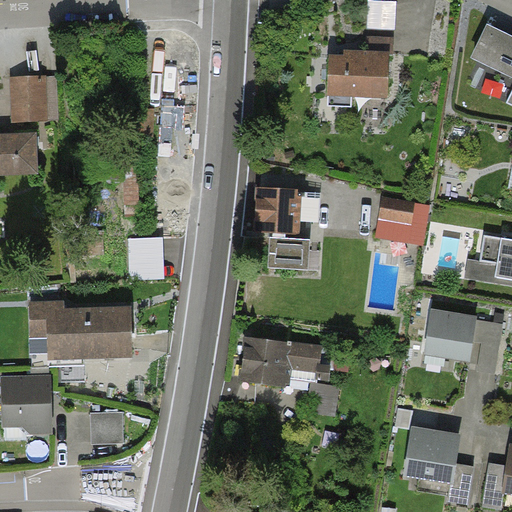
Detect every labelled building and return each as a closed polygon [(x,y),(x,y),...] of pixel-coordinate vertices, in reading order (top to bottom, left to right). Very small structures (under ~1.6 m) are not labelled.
[(398,7),(370,6),(369,32),(397,33),(398,7)] [(511,44),(487,32),(472,61),(511,80),(511,44)] [(387,99),(389,61),(343,59),(343,64),(328,63),(326,96),(387,99)] [(56,84),(12,85),(13,126),(57,125),(56,84)] [(153,112),(138,111),(137,135),(152,136),(153,112)] [(33,141),(0,142),(0,178),(34,178),(33,141)] [(121,179),(120,151),(86,152),(87,164),(76,165),(76,181),(121,179)] [(300,193),(260,190),(258,231),(274,232),(273,239),(271,239),(269,268),(309,271),(311,241),(286,239),(287,234),(298,234),(300,193)] [(427,213),(384,207),(379,239),(421,246),(427,213)] [(159,243),(133,244),(134,281),(159,280),(159,243)] [(511,247),(485,244),(481,268),(493,270),(491,283),(511,286),(511,247)] [(133,361),(132,314),(61,316),(61,308),(30,309),(31,340),(45,339),(45,363),(133,361)] [(495,374),(503,325),(433,314),(426,353),(470,360),(474,332),(484,333),(478,372),(495,374)] [(317,351),(244,344),(240,379),(284,383),(285,368),(315,370),(317,351)] [(313,408),(338,414),(345,388),(319,381),(313,408)] [(52,429),(50,382),(3,384),(5,432),(52,429)] [(413,413),(399,410),(396,427),(410,429),(413,413)] [(124,416),(92,416),(92,447),(124,447),(124,416)] [(454,464),(459,438),(414,431),(407,475),(451,482),(448,502),(468,506),(474,468),(454,464)] [(511,493),(511,447),(508,467),(490,464),(483,507),(501,510),(504,492),(511,493)]
